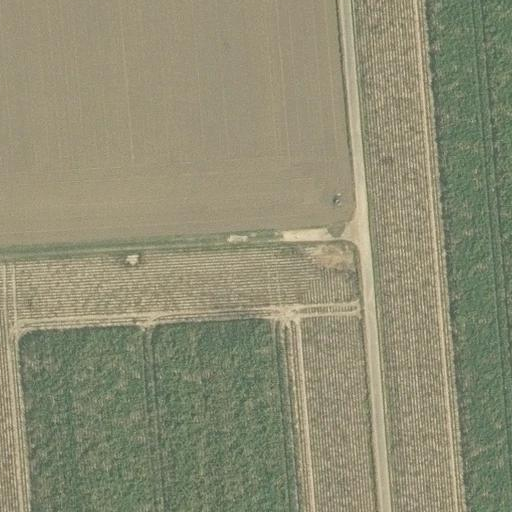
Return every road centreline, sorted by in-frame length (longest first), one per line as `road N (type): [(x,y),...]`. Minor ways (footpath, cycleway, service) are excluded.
road 1 (track): [(362,231),(0,254)]
road 2 (track): [(362,231),(385,511)]
road 3 (track): [(344,0),(362,231)]
